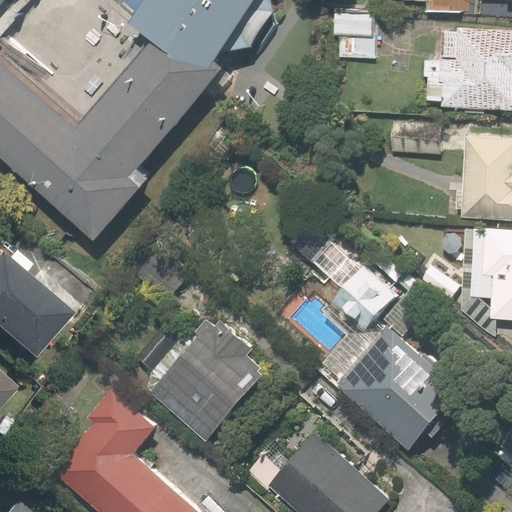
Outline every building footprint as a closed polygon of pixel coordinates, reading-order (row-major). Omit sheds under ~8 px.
[(0,0),(0,145),(106,236),(160,174),(149,164),(236,64),(230,58),(225,64),(187,55),(186,50),(182,46),(160,33),(87,115),(7,43),(17,31),(3,19),(19,0),(0,0)] [(156,0),(143,21),(160,33),(182,46),(186,50),(187,55),(225,64),(230,58),(237,49),(261,45),(285,10),(282,0),(156,0)] [(380,17),(334,15),(332,55),(378,57),(380,17)] [(447,31),(439,31),(437,55),(429,55),(428,77),(433,77),(431,101),(448,102),(448,107),(511,110),(511,27),(447,24),(447,31)] [(445,154),(446,140),(449,140),(449,130),(446,129),(447,123),(397,121),(395,152),(445,154)] [(462,190),(461,208),(467,208),(467,218),(511,219),(511,136),(497,136),(497,132),(465,130),(463,162),(469,162),(468,190),(462,190)] [(469,229),(465,310),(485,327),(495,327),(496,319),(511,320),(511,227),(493,226),(492,230),(487,229),(469,229)] [(0,243),(0,333),(28,358),(67,315),(19,271),(24,265),(0,243)] [(197,270),(166,245),(141,276),(172,301),(197,270)] [(373,264),(339,299),(371,329),(405,294),(373,264)] [(222,327),(216,321),(155,393),(212,440),(271,369),(252,353),(260,344),(229,318),(222,327)] [(395,325),(343,384),(418,450),(470,391),(395,325)] [(0,405),(16,388),(0,374),(0,405)] [(103,511),(211,511),(144,454),(168,426),(120,385),(95,415),(100,420),(56,471),(103,511)] [(511,431),(503,443),(511,450),(511,431)] [(266,452),(252,467),(303,511),(385,511),(397,499),(321,433),(288,471),(266,452)] [(26,511),(13,501),(2,511),(26,511)]
